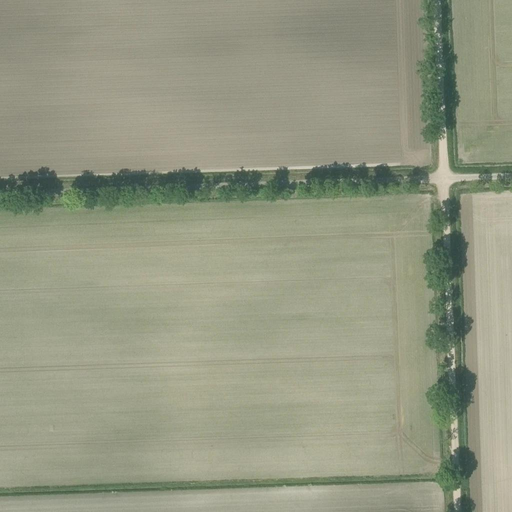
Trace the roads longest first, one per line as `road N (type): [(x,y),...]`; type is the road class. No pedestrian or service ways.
road 1 (track): [(438,0),(458,511)]
road 2 (unclassified): [(0,191),(511,176)]
